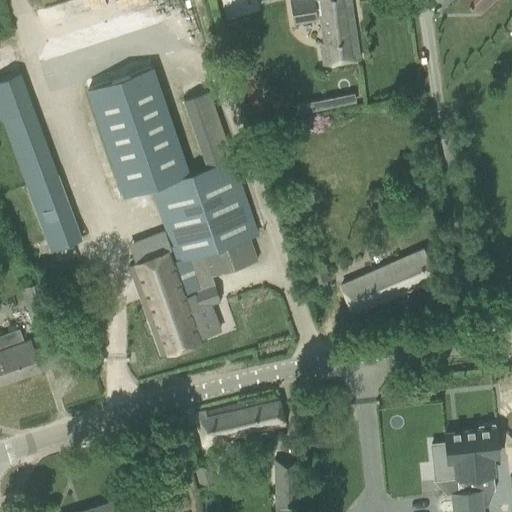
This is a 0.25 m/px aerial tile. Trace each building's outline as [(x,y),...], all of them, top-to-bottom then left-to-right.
[(320,46),(322,65),(358,59),(350,0),(298,0),(289,2),(293,24),(322,19),(326,45),(320,46)] [(465,0),(478,13),(491,0),(465,0)] [(150,66),(84,89),(121,196),(151,186),(176,260),(170,262),(166,251),(128,265),(148,321),(155,319),(186,306),(182,294),(194,290),(200,307),(219,301),(211,276),(256,261),(248,237),(256,234),(250,215),(230,159),(207,91),(182,100),(205,167),(187,174),(150,66)] [(44,230),(51,249),(80,238),(73,219),(18,73),(0,79),(0,119),(2,119),(44,230)] [(286,192),(291,208),(314,201),(309,185),(286,192)] [(394,185),(367,191),(372,211),(399,204),(394,185)] [(339,285),(352,313),(435,277),(422,249),(339,285)] [(304,255),(314,284),(329,279),(319,250),(304,255)] [(20,288),(33,326),(55,318),(42,280),(20,288)] [(197,336),(188,311),(200,307),(194,290),(182,294),(186,306),(155,319),(165,348),(197,336)] [(0,384),(52,367),(52,369),(88,356),(74,324),(23,342),(18,329),(0,335),(0,384)] [(199,433),(202,446),(284,427),(281,416),(277,396),(246,403),(246,401),(194,413),(199,433)] [(464,478),(465,491),(466,493),(481,491),(494,489),(490,456),(498,456),(494,423),(478,425),(478,430),(444,433),(446,447),(441,447),(444,480),(464,478)] [(274,509),(299,509),(299,459),(274,459),(274,509)] [(208,464),(193,468),(198,486),(212,483),(208,464)] [(388,507),(387,482),(373,483),(374,507),(388,507)] [(483,511),(481,491),(466,493),(465,491),(450,493),(451,511),(483,511)] [(114,511),(111,502),(80,511),(114,511)]
